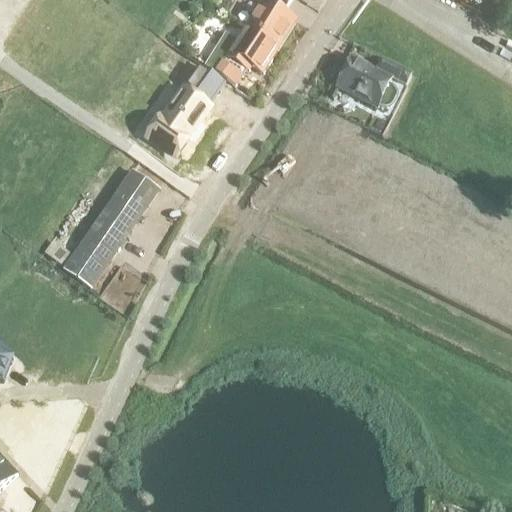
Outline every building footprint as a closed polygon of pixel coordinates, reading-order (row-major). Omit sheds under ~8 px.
[(269,0),(285,11),(292,0),(269,0)] [(263,4),(247,30),(260,38),(261,38),(281,50),(296,25),(263,4)] [(260,38),(247,30),(228,60),(250,74),(252,70),(264,77),(281,50),(261,38),(260,38)] [(389,89),(393,81),(406,88),(412,77),(384,62),(378,72),(353,59),(337,89),(378,110),(379,106),(386,110),(393,106),(397,100),(396,92),(389,89)] [(237,90),(244,79),(222,65),(215,75),(237,90)] [(207,110),(224,86),(201,70),(184,94),(207,110)] [(177,162),(189,143),(187,141),(193,132),(195,134),(210,112),(207,110),(184,94),(163,125),(162,124),(149,143),(177,162)] [(63,273),(92,293),(161,193),(132,173),(63,273)] [(72,260),(53,245),(44,256),(63,271),(72,260)] [(4,383),(12,363),(12,360),(0,348),(0,385),(2,385),(4,383)] [(0,495),(18,479),(0,459),(0,495)]
